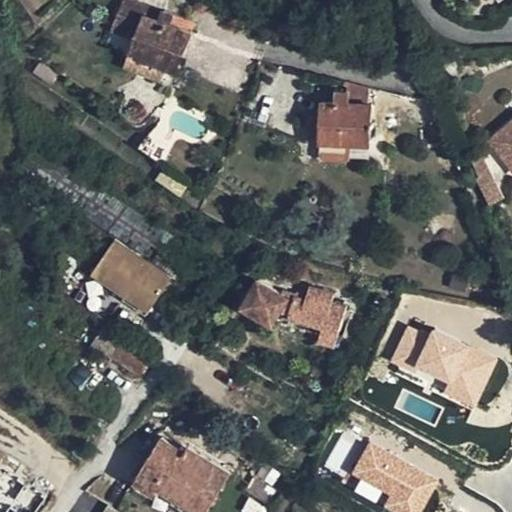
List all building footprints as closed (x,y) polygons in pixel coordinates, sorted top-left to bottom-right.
[(148,9),(145,14),(158,20),(161,13),(148,9)] [(161,11),(161,13),(158,20),(145,14),(143,15),(130,50),(167,64),(177,69),(190,33),(172,26),(175,16),(161,11)] [(161,81),(167,64),(130,50),(123,67),(161,81)] [(367,103),(368,86),(349,82),(349,90),(334,90),(334,101),(320,100),(320,116),(308,115),(308,139),(325,140),(324,156),(344,157),(345,141),(370,142),(371,103),(367,103)] [(511,121),(490,139),(511,166),(511,121)] [(487,160),(473,165),(486,205),(500,201),(487,160)] [(130,289),(152,304),(171,277),(114,240),(95,267),(130,289)] [(130,289),(95,267),(94,269),(129,291),(130,289)] [(88,276),(123,300),(129,291),(94,269),(88,276)] [(282,293),(257,279),(243,305),(273,322),(274,320),(279,310),(288,312),(287,316),(325,327),(327,320),(342,323),(347,306),(332,302),(336,293),(315,287),(313,295),(306,293),(304,299),(294,295),(293,298),(288,296),(282,293)] [(309,286),(306,293),(313,295),(315,287),(309,286)] [(152,304),(130,289),(129,291),(123,300),(134,307),(139,300),(151,307),(152,304)] [(284,289),(282,293),(288,296),(293,298),(294,295),(295,293),(284,289)] [(145,315),(151,307),(139,300),(134,307),(145,315)] [(342,323),(327,320),(325,327),(287,316),(288,312),(279,310),(274,320),(323,334),(322,343),(335,347),(342,323)] [(441,396),(476,410),(497,356),(407,321),(391,361),(447,383),(441,396)] [(119,338),(104,329),(93,346),(108,355),(119,338)] [(155,353),(128,335),(113,359),(140,376),(155,353)] [(209,396),(216,387),(201,376),(194,387),(209,396)] [(343,472),(351,439),(336,436),(328,468),(343,472)] [(180,449),(162,438),(137,479),(156,489),(159,485),(203,511),(205,511),(229,473),(183,445),(180,449)] [(378,505),(390,511),(421,511),(440,481),(369,439),(345,479),(381,501),(378,505)] [(0,511),(6,511),(10,503),(26,509),(36,484),(0,468),(0,511)]
